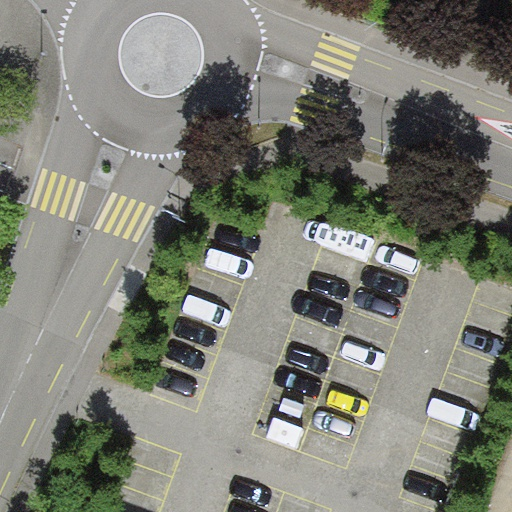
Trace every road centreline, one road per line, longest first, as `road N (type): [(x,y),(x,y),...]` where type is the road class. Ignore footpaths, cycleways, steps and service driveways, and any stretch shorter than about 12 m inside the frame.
road 1 (residential): [(0,430),(126,114)]
road 2 (residential): [(235,51),(511,155)]
road 3 (residential): [(126,114),(156,124),(195,116),(224,89),(235,51)]
road 4 (residential): [(101,9),(89,61),(104,96),(126,114)]
